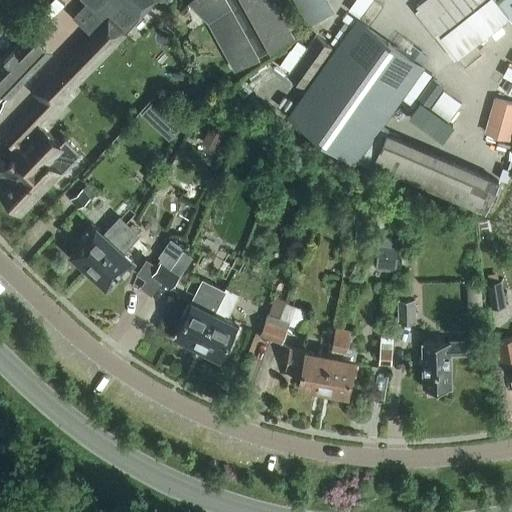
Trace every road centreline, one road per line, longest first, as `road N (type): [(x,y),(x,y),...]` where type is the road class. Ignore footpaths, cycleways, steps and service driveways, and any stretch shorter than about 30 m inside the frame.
road 1 (residential): [(511,448),(457,457),(355,456),(219,423),(127,375),(0,263)]
road 2 (tertiary): [(0,358),(121,458),(240,511)]
